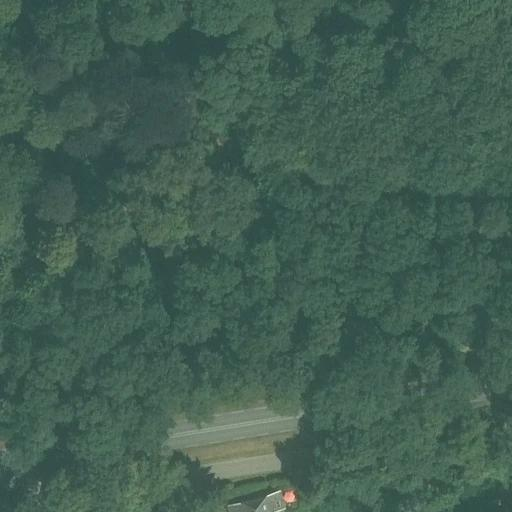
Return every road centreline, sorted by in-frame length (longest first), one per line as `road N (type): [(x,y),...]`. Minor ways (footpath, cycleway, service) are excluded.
road 1 (primary): [(511,387),(0,472)]
road 2 (unclassified): [(511,431),(0,507)]
